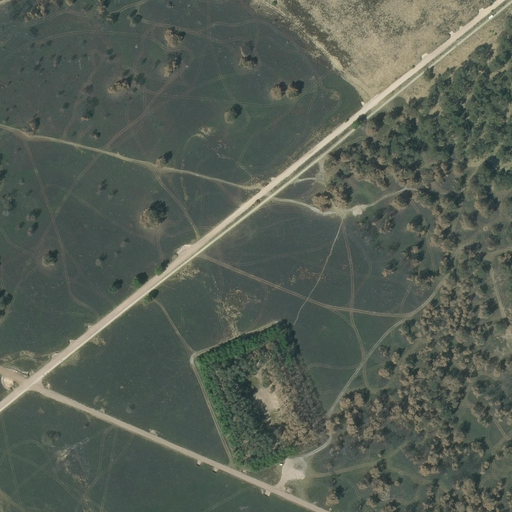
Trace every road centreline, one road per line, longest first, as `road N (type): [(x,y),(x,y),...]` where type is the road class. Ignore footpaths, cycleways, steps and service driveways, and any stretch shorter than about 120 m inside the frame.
road 1 (track): [(285,470),(326,439),(280,324),(190,357),(233,473)]
road 2 (track): [(0,372),(321,511)]
road 3 (track): [(0,405),(264,190)]
road 4 (track): [(264,190),(499,0)]
road 5 (track): [(478,243),(387,328),(317,415)]
